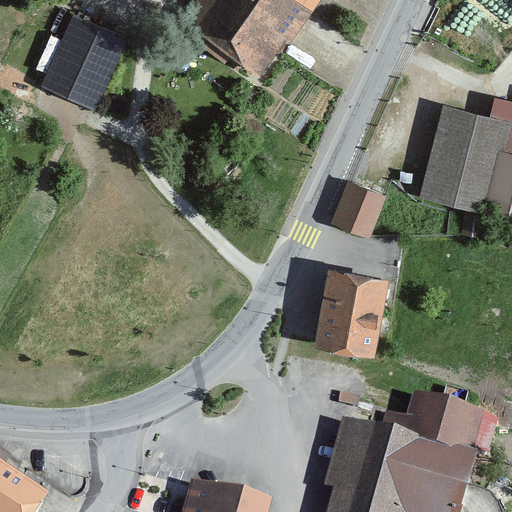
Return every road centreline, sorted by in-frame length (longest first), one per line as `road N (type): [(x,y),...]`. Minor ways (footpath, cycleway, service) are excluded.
road 1 (tertiary): [(230,341),(303,234),(411,0)]
road 2 (residential): [(230,341),(268,397),(291,511)]
road 3 (tertiary): [(114,413),(191,379),(230,341)]
